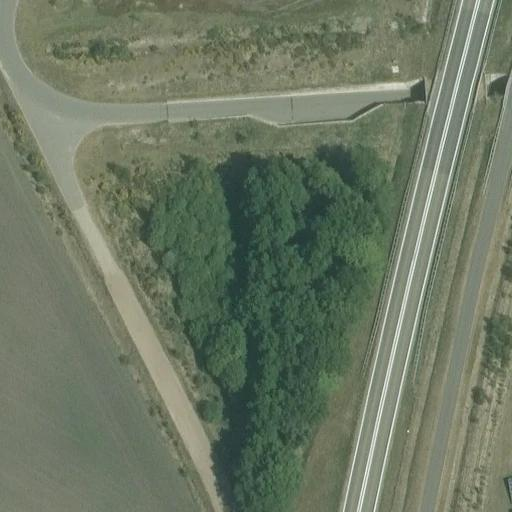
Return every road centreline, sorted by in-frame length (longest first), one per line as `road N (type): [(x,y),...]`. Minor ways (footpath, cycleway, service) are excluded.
road 1 (trunk): [(358,511),(478,0)]
road 2 (unclassified): [(511,87),(40,121)]
road 3 (unclassified): [(511,121),(426,511)]
road 4 (track): [(224,511),(78,208)]
road 5 (unclassified): [(5,0),(8,58),(40,121)]
